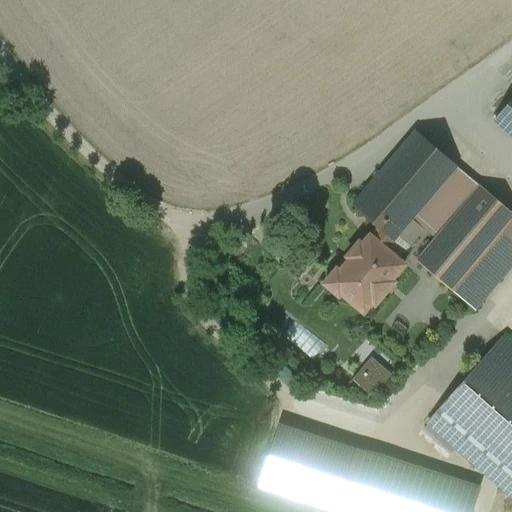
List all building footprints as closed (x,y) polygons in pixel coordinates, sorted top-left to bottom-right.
[(511,99),(494,120),(511,135),(511,99)] [(511,263),(511,213),(415,132),(352,206),(378,227),(393,240),(411,219),(422,228),(437,241),(419,262),(439,279),(453,291),(474,309),(511,263)] [(422,228),(411,219),(393,240),(386,249),(397,258),(422,228)] [(393,240),(378,227),(370,236),(386,249),(393,240)] [(391,280),(404,264),(397,258),(386,249),(370,236),(362,245),(359,242),(347,257),(350,260),(339,272),(337,269),(324,284),(339,297),(341,294),(354,305),(362,295),(372,303),(375,305),(388,290),(393,285),(394,282),(391,280)] [(339,272),(350,260),(347,257),(337,269),(339,272)] [(446,300),(453,291),(439,279),(432,287),(446,300)] [(372,303),(362,295),(354,305),(364,313),(372,303)] [(511,502),(511,338),(503,331),(422,422),(511,502)] [(352,341),(310,392),(350,425),(392,374),(352,341)] [(336,511),(337,511),(357,447),(273,423),(254,488),(336,511)]
